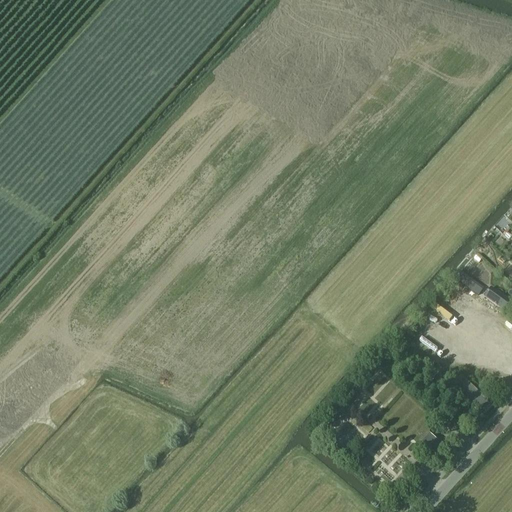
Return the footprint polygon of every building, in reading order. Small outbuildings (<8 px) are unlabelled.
[(511,236),(511,235),(506,231),(503,234),(509,240),(511,236)] [(504,312),(510,303),(491,289),(484,298),(504,312)] [(466,323),(472,312),(451,302),(448,307),(456,311),(453,316),(466,323)] [(461,377),(451,388),(482,417),(492,406),(461,377)] [(426,442),(421,447),(428,453),(433,448),(431,447),(437,440),(429,434),(424,441),(426,442)]
